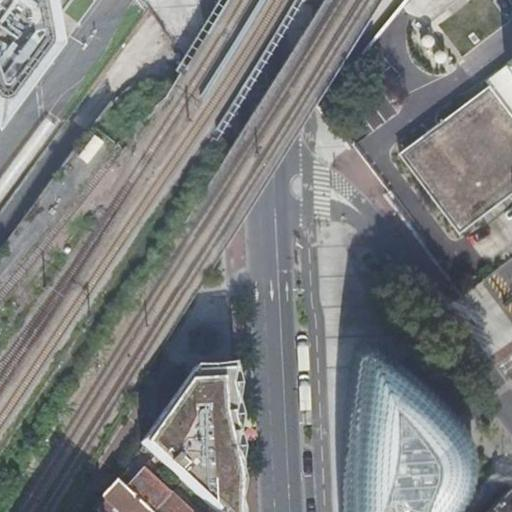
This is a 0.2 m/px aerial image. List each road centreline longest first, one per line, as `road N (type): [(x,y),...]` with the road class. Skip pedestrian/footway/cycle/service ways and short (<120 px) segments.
road 1 (residential): [(511,415),(355,206),(336,194),(268,180)]
road 2 (secondary): [(283,511),(268,180)]
